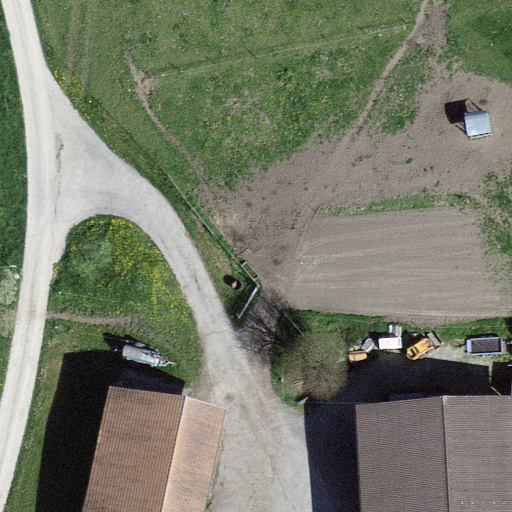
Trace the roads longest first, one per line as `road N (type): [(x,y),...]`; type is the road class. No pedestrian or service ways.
road 1 (track): [(305,511),(290,451),(186,251),(148,202),(42,174)]
road 2 (track): [(1,0),(42,174),(22,349),(0,425)]
